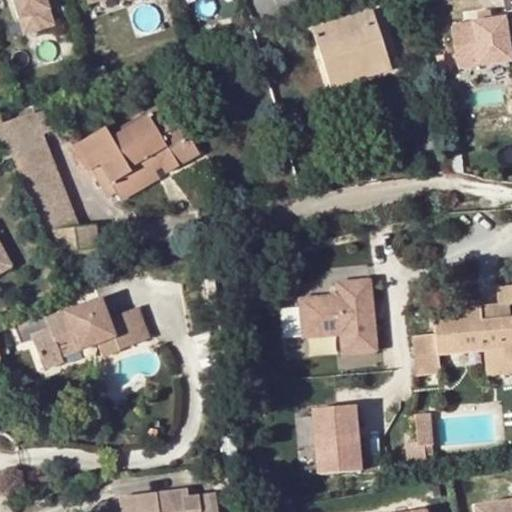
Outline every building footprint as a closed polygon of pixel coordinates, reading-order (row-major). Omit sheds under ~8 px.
[(11,0),(23,37),(55,26),(45,0),(11,0)] [(372,9),(310,27),(329,87),(392,68),(372,9)] [(511,61),(457,69),(463,113),(511,106),(511,61)] [(166,102),(156,108),(168,129),(179,124),(166,102)] [(107,185),(146,162),(154,158),(160,168),(164,176),(198,157),(179,124),(168,129),(156,108),(106,137),(103,130),(77,145),(99,184),(105,181),(107,185)] [(29,113),(0,123),(0,129),(13,157),(43,145),(40,136),(50,131),(41,112),(30,116),(29,113)] [(71,213),(43,145),(13,157),(39,217),(71,213)] [(154,158),(146,162),(152,173),(160,168),(154,158)] [(71,213),(39,217),(53,253),(96,247),(93,226),(73,228),(71,213)] [(0,274),(11,269),(0,248),(0,274)] [(329,299),(295,303),(300,341),(337,337),(339,357),(373,353),(364,283),(331,286),(332,294),(329,299)] [(498,307),(511,305),(511,286),(496,288),(498,307)] [(61,361),(60,357),(57,349),(94,335),(96,343),(98,347),(115,341),(119,349),(149,337),(137,306),(108,316),(101,297),(46,318),(49,327),(29,335),(41,369),(61,361)] [(511,318),(511,305),(498,307),(482,309),(482,322),(511,318)] [(504,363),(511,361),(511,318),(482,322),(482,309),(433,314),(436,334),(413,337),(418,377),(440,375),(438,357),(485,353),(503,351),(504,363)] [(57,349),(60,357),(96,343),(94,335),(57,349)] [(115,341),(98,347),(101,356),(119,349),(115,341)] [(503,351),(485,353),(487,377),(511,373),(511,361),(504,363),(503,351)] [(224,367),(202,369),(203,381),(225,379),(224,367)] [(225,379),(203,381),(207,411),(228,409),(225,379)] [(259,382),(239,384),(242,412),(261,410),(259,382)] [(354,406),(313,409),(319,475),(360,471),(354,406)] [(431,413),(415,414),(418,442),(418,447),(425,446),(434,445),(431,413)] [(418,442),(406,443),(408,463),(427,461),(425,446),(418,447),(418,442)] [(183,498),(190,497),(189,489),(181,490),(183,498)] [(218,511),(216,493),(190,497),(183,498),(181,490),(119,497),(121,511),(218,511)] [(511,511),(511,501),(476,508),(477,511),(511,511)]
